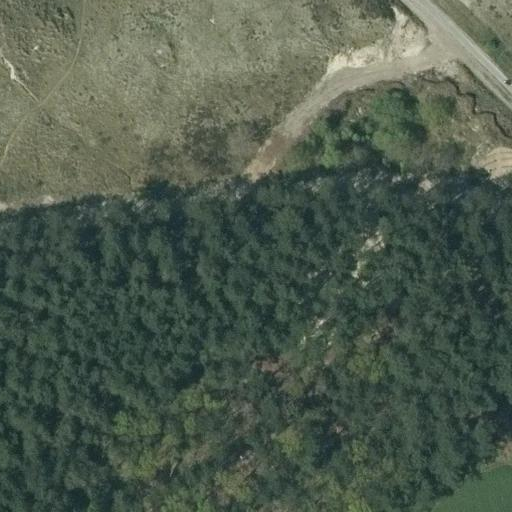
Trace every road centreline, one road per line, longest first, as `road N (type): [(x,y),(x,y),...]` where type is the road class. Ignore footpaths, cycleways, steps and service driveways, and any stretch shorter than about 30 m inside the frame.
road 1 (track): [(511,192),(328,192),(206,205),(115,201),(0,217)]
road 2 (unknown): [(406,0),(511,103)]
